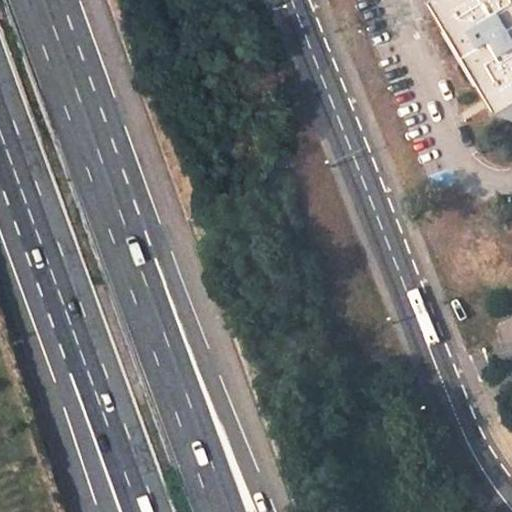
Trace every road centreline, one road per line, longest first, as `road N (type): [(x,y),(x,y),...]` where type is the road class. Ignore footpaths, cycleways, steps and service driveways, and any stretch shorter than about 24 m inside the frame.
road 1 (residential): [(511,501),(467,448),(291,0)]
road 2 (trunk): [(273,511),(170,256),(108,183)]
road 3 (trunk): [(227,511),(108,183)]
road 4 (trunk): [(33,227),(140,511)]
road 5 (trunk): [(33,227),(65,371),(113,511)]
road 6 (trunk): [(108,183),(42,0)]
